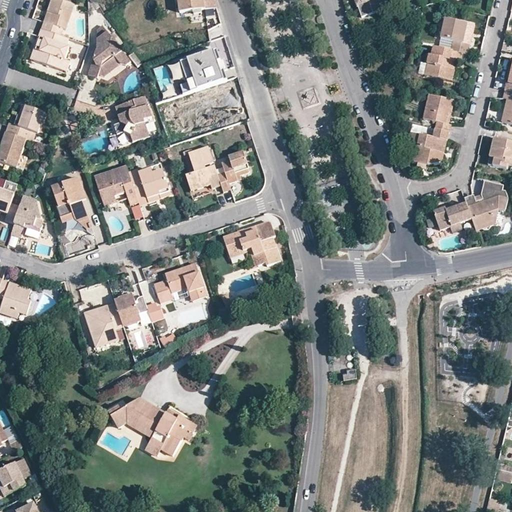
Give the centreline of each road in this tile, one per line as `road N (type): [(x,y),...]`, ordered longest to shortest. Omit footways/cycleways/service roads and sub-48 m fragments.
road 1 (residential): [(292,195),(59,272),(0,253)]
road 2 (residential): [(504,0),(458,177),(397,200)]
road 3 (residential): [(314,269),(321,391),(307,511)]
road 4 (residential): [(324,0),(397,200)]
road 5 (residential): [(227,0),(292,195)]
road 6 (unknown): [(206,393),(251,332),(319,322)]
